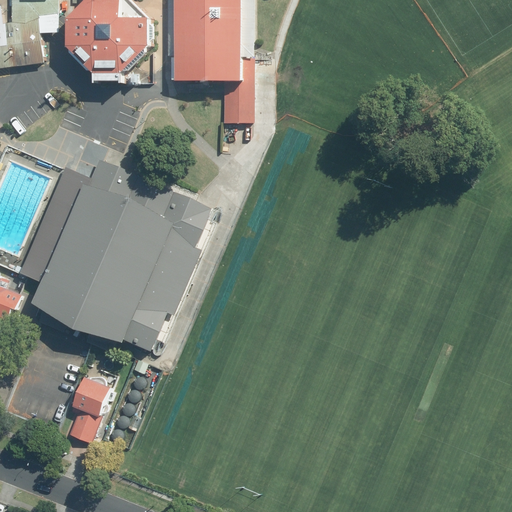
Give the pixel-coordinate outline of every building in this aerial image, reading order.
[(0,0),(0,70),(46,61),(42,34),(60,34),(60,0),(0,0)] [(93,0),(74,21),(73,50),(100,76),(99,86),(130,86),(131,76),(157,49),(157,21),(134,0),(93,0)] [(179,0),(178,82),(224,83),(224,123),(249,123),(250,57),(254,57),(254,0),(179,0)] [(47,284),(40,302),(156,351),(217,208),(97,158),(88,178),(64,168),(20,272),(47,284)] [(26,290),(0,278),(0,331),(7,335),(26,290)] [(152,380),(139,374),(111,438),(124,444),(152,380)] [(115,389),(85,376),(73,404),(104,417),(115,389)] [(103,418),(80,408),(69,435),(92,445),(103,418)]
